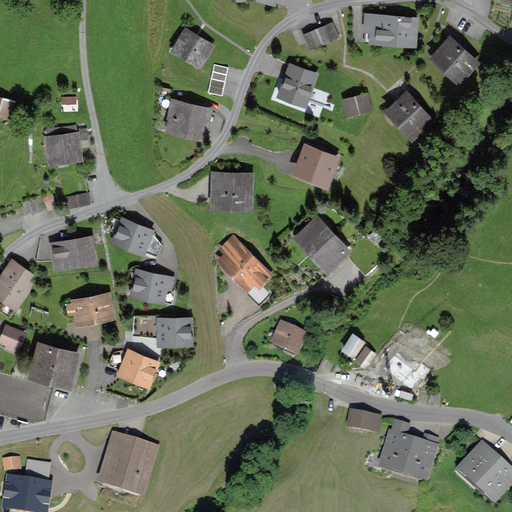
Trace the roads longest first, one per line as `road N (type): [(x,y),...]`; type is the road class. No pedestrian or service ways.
road 1 (tertiary): [(511,434),(470,415),(371,402),(260,367),(139,411),(0,437)]
road 2 (residential): [(339,2),(274,30),(254,57),(232,121),(194,169),(43,228),(0,262)]
road 3 (track): [(109,203),(86,79),(82,0)]
